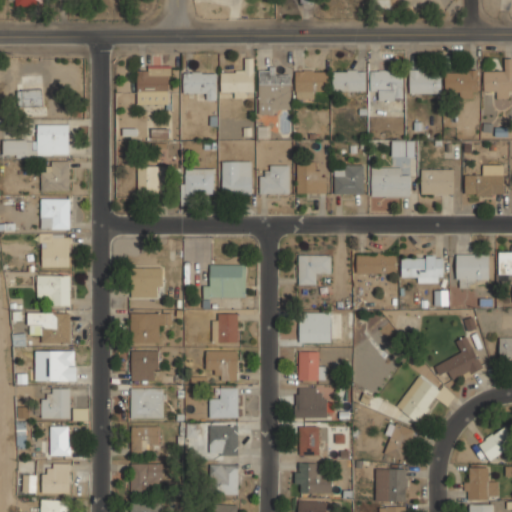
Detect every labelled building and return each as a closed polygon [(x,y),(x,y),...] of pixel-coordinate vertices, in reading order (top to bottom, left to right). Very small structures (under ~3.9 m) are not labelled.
[(253,57),(244,57),(244,68),(221,68),(221,96),(253,96),(253,57)] [(505,69),(483,69),(483,89),(494,89),(494,97),(511,97),(511,58),(505,58),(505,69)] [(170,104),(170,68),(137,68),(137,104),(170,104)] [(409,93),(441,93),(441,68),(409,68),(409,93)] [(445,88),(455,88),(455,97),(477,97),(477,68),(445,68),(445,88)] [(291,112),(291,69),(258,69),(258,112),(291,112)] [(295,97),(317,97),(317,90),(328,90),(328,69),(295,69),(295,97)] [(403,99),(403,69),(370,69),(370,90),(380,90),(380,99),(403,99)] [(366,90),(365,70),(332,70),(333,90),(366,90)] [(204,91),(204,99),(216,99),(216,71),(183,71),(183,91),(204,91)] [(42,106),(42,89),(19,89),(19,106),(42,106)] [(69,123),(37,123),(37,139),(3,139),(3,155),(69,154),(69,123)] [(151,129),(152,138),(169,137),(168,127),(151,129)] [(415,155),(415,139),(392,139),(392,155),(415,155)] [(41,190),(70,190),(70,159),(51,159),(51,170),(41,170),(41,190)] [(222,193),(252,193),(252,160),(222,160),(222,193)] [(325,192),(325,171),(316,171),(316,161),(297,161),(297,192),(325,192)] [(289,164),(269,164),(269,174),(260,174),(260,193),(289,193),(289,164)] [(334,173),(334,194),(363,194),(363,164),(344,164),(344,173),(334,173)] [(137,191),(166,191),(166,165),(137,165),(137,191)] [(400,166),(371,166),(371,196),(410,196),(410,175),(400,175),(400,166)] [(214,168),(182,168),(182,194),(214,194),(214,168)] [(421,168),(421,193),(453,193),(453,168),(421,168)] [(502,194),(502,174),(465,174),(465,194),(502,194)] [(41,227),(69,227),(69,197),(41,197),(41,227)] [(69,232),(52,232),(52,243),(41,243),(41,266),(69,266),(69,232)] [(511,251),(498,251),(498,280),(511,280),(511,251)] [(356,272),(395,272),(395,253),(356,253),(356,272)] [(488,253),(456,253),(456,287),(478,287),(478,276),(488,276),(488,253)] [(331,254),(298,254),(298,284),(319,284),(319,273),(331,273),(331,254)] [(402,254),(401,281),(442,281),(442,255),(402,254)] [(244,298),(244,264),(211,263),(211,285),(203,285),(203,297),(244,298)] [(131,297),(157,297),(157,287),(163,287),(163,267),(131,267),(131,297)] [(70,274),(38,274),(38,303),(70,303),(70,274)] [(446,304),(446,289),(435,289),(435,304),(446,304)] [(70,312),(28,312),(28,335),(41,335),(41,344),(70,344),(70,312)] [(131,346),(159,346),(159,322),(170,322),(170,312),(131,312),(131,346)] [(237,342),(237,313),(212,313),(212,342),(237,342)] [(341,316),(299,316),(299,342),(341,342),(341,316)] [(482,368),(467,335),(457,340),(462,352),(434,365),(439,377),(449,372),(453,381),(482,368)] [(511,362),(511,336),(499,336),(499,359),(511,359),(511,362)] [(237,349),(206,349),(206,369),(217,369),(217,380),(237,380),(237,349)] [(157,350),(131,350),(131,381),(157,381),(157,350)] [(41,381),(70,381),(70,351),(41,351),(41,381)] [(324,380),(324,364),(318,364),(318,351),(298,351),(298,380),(324,380)] [(418,421),(440,390),(418,374),(396,406),(418,421)] [(237,386),(219,386),(219,397),(210,397),(210,416),(237,416),(237,386)] [(318,387),(295,387),(295,417),(326,417),(326,396),(318,396),(318,387)] [(41,397),(41,417),(70,417),(70,389),(51,389),(51,397),(41,397)] [(130,418),(162,418),(162,389),(130,389),(130,418)] [(414,428),(391,422),(383,453),(406,459),(414,428)] [(50,455),(70,455),(70,424),(50,424),(50,455)] [(210,454),(237,454),(237,424),(210,424),(210,454)] [(131,426),(131,455),(159,455),(159,426),(131,426)] [(299,455),(319,455),(319,426),(299,426),(299,455)] [(511,440),(504,426),(477,442),(491,465),(511,453),(511,440)] [(42,473),(42,492),(71,492),(71,462),(52,462),(52,473),(42,473)] [(161,463),(131,463),(131,493),(161,493),(161,463)] [(331,474),(320,474),(320,463),(297,463),(297,492),(331,492),(331,474)] [(237,493),(237,464),(211,464),(211,493),(237,493)] [(406,501),(406,467),(376,467),(376,501),(406,501)] [(488,467),(468,467),(468,500),(497,500),(497,480),(488,480),(488,467)] [(69,511),(69,499),(41,499),(41,511),(69,511)] [(297,500),(297,511),(325,511),(325,500),(297,500)] [(160,511),(160,501),(130,502),(130,511),(160,511)]
